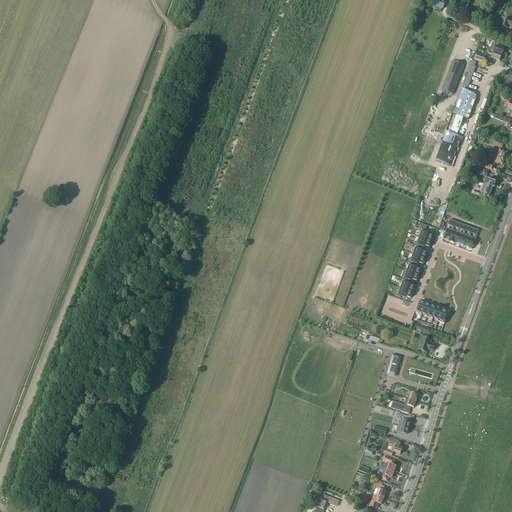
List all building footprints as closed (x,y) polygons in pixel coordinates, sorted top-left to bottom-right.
[(446,2),(444,1),(444,0),(437,0),(435,7),(435,8),(435,9),(441,11),(441,10),(442,10),(446,2)] [(485,10),(474,6),(465,3),(462,11),(470,15),(472,10),(478,13),(478,14),(480,15),(481,16),(481,14),(484,15),(485,10)] [(504,14),(503,18),(501,17),(498,24),(501,25),(500,25),(501,26),(502,27),(503,27),(504,27),(507,28),(508,25),(511,26),(511,20),(510,20),(509,20),(510,16),(504,14)] [(493,42),(490,51),(494,52),(502,56),(504,50),(501,49),(500,46),(501,45),(495,43),(493,42)] [(491,58),(490,57),(489,60),(494,62),(495,61),(497,60),(499,61),(502,56),(494,52),(491,58)] [(487,57),(477,53),(474,60),(484,64),(487,57)] [(464,66),(453,62),(443,90),(453,94),(464,66)] [(461,124),(468,104),(459,100),(451,120),(453,121),(461,124)] [(443,138),(434,165),(451,172),(460,144),(455,143),(461,124),(453,121),(446,139),(443,138)] [(494,151),(494,153),(494,154),(494,155),(497,156),(504,159),(507,153),(499,150),(498,150),(497,150),(498,148),(495,146),(494,148),(494,150),(494,151)] [(491,165),(486,163),(484,168),(492,171),(495,164),(498,165),(498,163),(502,165),(504,159),(497,156),(493,155),(490,162),(492,162),(491,165)] [(484,180),(483,184),(486,185),(494,188),(496,182),(493,180),(491,179),(491,180),(488,179),(488,177),(486,177),(487,175),(489,170),(482,168),(482,169),(479,168),(477,174),(480,175),(484,176),(482,180),(484,180)] [(471,195),(478,197),(483,199),(485,194),(490,196),(492,188),(494,188),(486,185),(483,184),(480,193),(473,191),(472,193),(471,195)] [(444,236),(443,239),(449,241),(448,242),(449,242),(453,231),(454,227),(456,222),(450,220),(448,225),(452,227),(451,230),(447,229),(446,232),(444,236)] [(453,231),(449,242),(454,244),(454,243),(458,233),(460,229),(462,224),(456,222),(454,227),(458,229),(456,232),(453,231)] [(420,228),(419,231),(421,232),(419,237),(432,242),(433,238),(433,236),(431,235),(425,233),(426,230),(428,225),(422,223),(420,228)] [(454,243),(454,244),(455,243),(460,245),(464,235),(465,231),(467,226),(462,224),(460,229),(463,231),(462,235),(458,233),(454,243)] [(464,235),(460,245),(466,247),(469,237),(471,234),(473,228),(467,226),(465,231),(469,233),(468,237),(464,235)] [(469,237),(466,247),(471,249),(472,250),(479,230),(473,228),(471,234),(475,235),(473,239),(470,237),(469,237)] [(415,242),(414,245),(419,247),(420,245),(429,248),(430,246),(431,246),(432,242),(419,237),(417,243),(415,242)] [(414,245),(413,248),(415,249),(413,254),(426,259),(427,255),(426,255),(427,253),(418,250),(419,247),(414,245)] [(409,259),(407,262),(413,264),(414,261),(423,265),(423,262),(424,263),(426,259),(413,254),(411,260),(409,259)] [(407,262),(406,265),(409,266),(407,271),(419,276),(421,272),(420,272),(421,270),(412,266),(413,264),(407,262)] [(402,276),(401,279),(407,281),(408,278),(416,281),(417,279),(418,280),(419,276),(407,271),(405,277),(402,276)] [(401,279),(400,282),(402,283),(400,288),(413,293),(415,289),(414,289),(414,287),(406,283),(407,281),(401,279)] [(396,293),(395,296),(401,298),(402,295),(405,296),(410,298),(411,296),(412,296),(413,293),(400,288),(398,294),(396,293)] [(420,302),(415,313),(421,315),(422,314),(425,304),(420,302)] [(425,304),(422,314),(424,315),(424,316),(427,318),(431,306),(425,304)] [(431,306),(427,318),(432,320),(433,318),(437,307),(436,308),(431,306)] [(437,307),(433,318),(436,319),(435,321),(438,322),(443,310),(437,307)] [(443,310),(438,322),(444,324),(447,316),(447,314),(448,313),(448,312),(444,311),(443,310)] [(431,343),(432,340),(420,335),(415,349),(427,353),(428,350),(433,352),(436,345),(431,343)] [(393,355),(388,374),(395,376),(401,357),(393,355)] [(404,404),(393,401),(391,408),(409,413),(402,411),(403,408),(410,410),(411,407),(414,407),(415,402),(406,399),(404,404)] [(397,414),(397,416),(403,418),(403,421),(400,420),(399,420),(398,426),(399,426),(408,428),(410,423),(409,422),(410,419),(407,419),(408,416),(397,414)] [(398,426),(396,432),(407,435),(408,428),(399,426),(398,426)] [(392,447),(391,451),(400,454),(402,448),(399,447),(401,442),(390,439),(388,445),(392,447)] [(375,451),(366,448),(365,453),(373,456),(375,451)] [(383,461),(377,477),(379,478),(386,481),(387,477),(391,478),(396,466),(394,465),(395,461),(385,457),(383,461)] [(375,488),(376,489),(375,492),(372,491),(371,493),(374,494),(384,498),(386,492),(383,491),(385,486),(382,485),(383,483),(379,481),(378,481),(375,488)] [(384,498),(374,494),(371,501),(367,500),(365,504),(376,509),(378,503),(381,504),(384,498)] [(321,511),(326,502),(334,505),(336,500),(323,495),(322,496),(321,495),(319,499),(318,499),(315,506),(317,507),(315,511),(313,511),(312,511),(321,511)]
